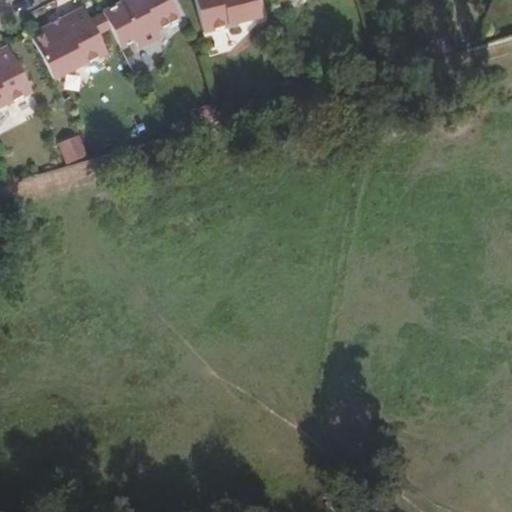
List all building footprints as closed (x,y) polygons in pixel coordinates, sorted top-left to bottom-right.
[(125,0),(120,3),(101,12),(110,30),(119,47),(133,40),(137,47),(158,36),(155,30),(178,19),(168,0),(125,0)] [(193,0),(202,32),(260,16),(258,10),(255,0),(193,0)] [(61,24),(30,38),(31,39),(51,77),(105,53),(97,37),(88,19),(82,8),(59,20),(61,24)] [(110,30),(101,12),(88,19),(97,37),(110,30)] [(446,38),(442,39),(446,53),(451,52),(446,38)] [(446,53),(442,39),(427,43),(431,57),(446,53)] [(0,105),(30,91),(7,47),(0,50),(0,105)] [(358,64),(362,78),(376,74),(372,60),(358,64)] [(53,145),(61,164),(84,155),(76,136),(53,145)]
